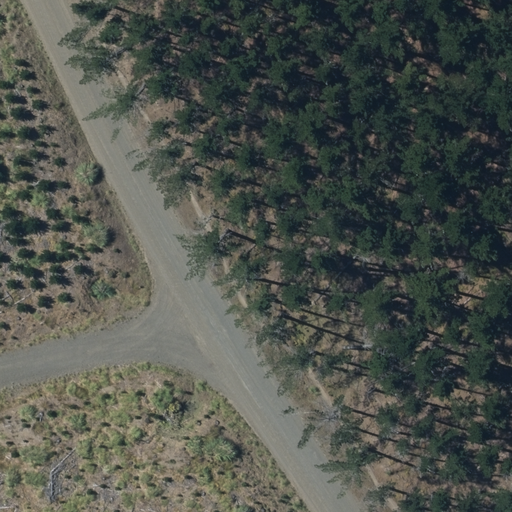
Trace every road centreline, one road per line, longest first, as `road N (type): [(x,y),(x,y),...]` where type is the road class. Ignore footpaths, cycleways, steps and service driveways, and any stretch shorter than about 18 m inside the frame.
road 1 (track): [(42,0),(185,344),(319,511)]
road 2 (track): [(0,390),(185,344)]
